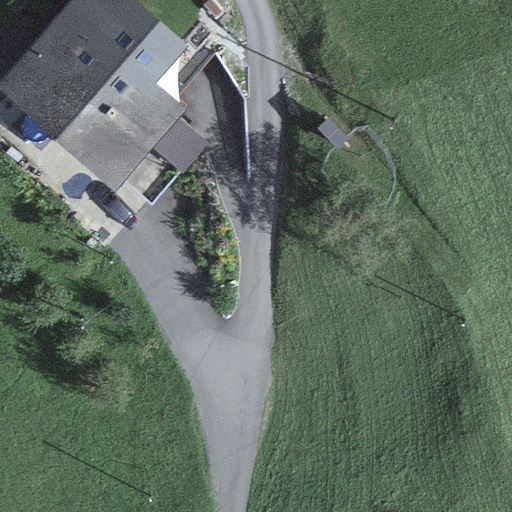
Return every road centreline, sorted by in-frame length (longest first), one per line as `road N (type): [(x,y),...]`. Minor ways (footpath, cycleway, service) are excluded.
road 1 (track): [(225,511),(277,61),(267,0)]
road 2 (trunk): [(0,187),(109,0)]
